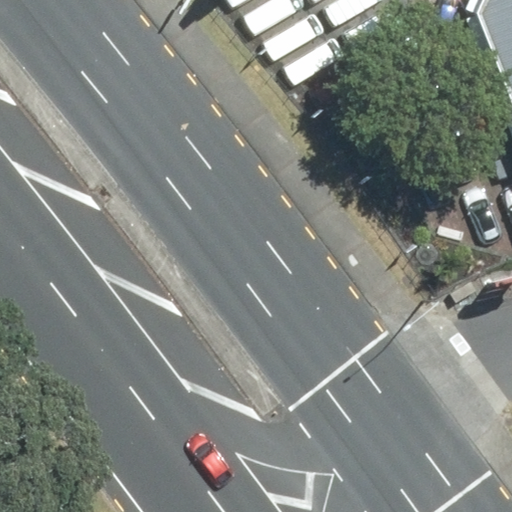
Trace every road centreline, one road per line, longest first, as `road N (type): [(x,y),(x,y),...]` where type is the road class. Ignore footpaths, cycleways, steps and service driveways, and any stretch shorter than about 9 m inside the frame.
road 1 (primary): [(42,0),(426,511)]
road 2 (primary): [(205,511),(0,234)]
